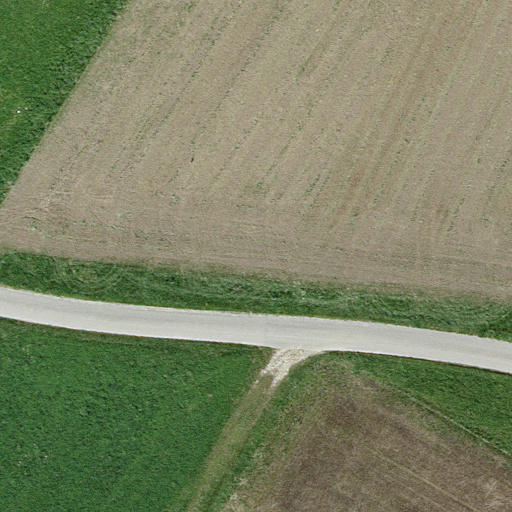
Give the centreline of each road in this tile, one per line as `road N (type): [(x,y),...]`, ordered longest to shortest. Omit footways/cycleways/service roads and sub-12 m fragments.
road 1 (track): [(0,285),(37,295),(344,317)]
road 2 (track): [(511,346),(344,317)]
